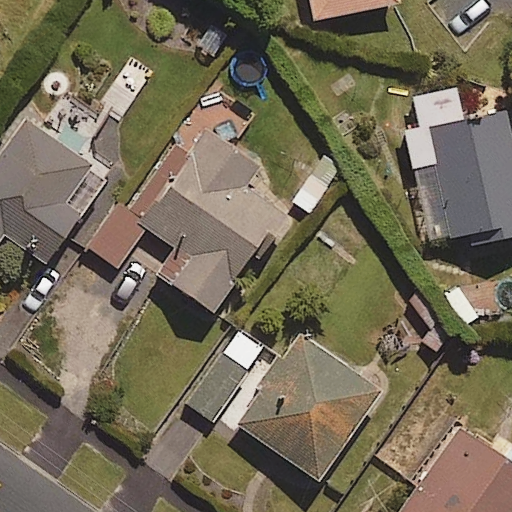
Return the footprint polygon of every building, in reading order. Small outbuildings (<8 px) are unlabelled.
[(401,0),(312,0),(317,25),(403,8),(401,0)] [(409,98),(416,135),(409,136),(431,247),(472,239),(475,253),(511,245),(511,115),(466,125),(458,88),(409,98)] [(110,184),(27,127),(0,165),(0,251),(2,253),(10,240),(52,269),(110,184)] [(173,154),(127,212),(118,206),(87,246),(120,272),(152,232),(181,255),(163,278),(214,319),(290,224),(247,190),(260,175),(215,139),(191,168),(173,154)] [(267,355),(239,335),(188,405),(216,425),(267,355)] [(384,400),(300,340),(238,427),(321,487),(384,400)] [(511,511),(511,469),(464,433),(404,511),(511,511)]
